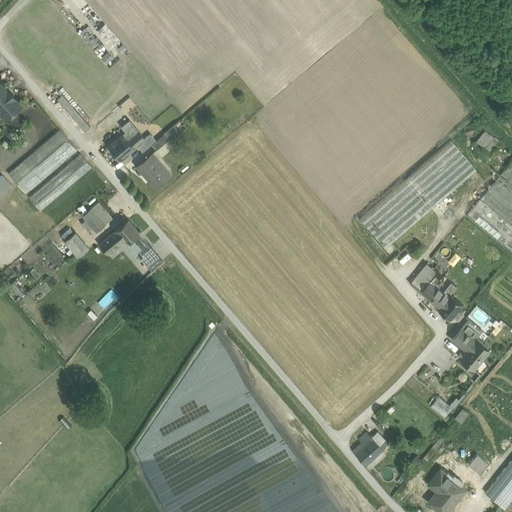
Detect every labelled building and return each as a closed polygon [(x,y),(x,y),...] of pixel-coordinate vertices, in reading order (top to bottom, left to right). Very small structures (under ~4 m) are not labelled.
[(210,86),(136,0),(85,0),(120,41),(172,101),(181,111),(210,86)] [(34,77),(41,70),(11,35),(4,41),(34,77)] [(120,41),(100,60),(152,119),(172,101),(120,41)] [(6,90),(0,83),(0,112),(5,119),(20,105),(14,99),(15,98),(7,89),(6,90)] [(90,127),(75,110),(70,114),(85,132),(90,127)] [(123,133),(134,146),(141,140),(144,137),(129,119),(121,126),(125,131),(123,133)] [(59,129),(8,173),(26,194),(77,150),(59,129)] [(499,142),(485,130),(475,141),(490,153),(499,142)] [(134,146),(123,133),(108,146),(119,160),(134,147),(134,146)] [(144,137),(141,140),(143,142),(138,146),(142,151),(156,140),(150,133),(144,137)] [(168,139),(163,134),(156,140),(151,144),(156,149),(168,139)] [(451,140),(360,218),(385,248),(476,169),(451,140)] [(170,174),(152,152),(136,165),(137,166),(155,187),(171,174),(170,173),(170,174)] [(80,153),(29,197),(40,211),(92,167),(80,153)] [(511,162),(511,161),(443,243),(489,281),(511,253),(511,162)] [(2,176),(0,178),(0,193),(1,194),(11,186),(2,176)] [(105,225),(91,208),(82,216),(86,220),(81,224),(88,231),(92,228),(96,232),(105,225)] [(139,231),(128,219),(114,230),(114,231),(99,244),(108,254),(123,241),(125,243),(126,243),(126,242),(134,251),(146,241),(138,232),(139,231)] [(88,248),(75,232),(71,235),(69,234),(68,235),(66,233),(61,237),(78,257),(88,248)] [(147,267),(126,243),(125,243),(123,241),(108,254),(130,280),(147,267)] [(453,265),(442,255),(437,259),(444,265),(449,269),(453,265)] [(437,271),(420,291),(438,306),(437,308),(450,319),(453,315),(457,318),(461,313),(457,310),(462,304),(449,294),(456,286),(450,281),(443,291),(436,285),(443,277),(438,272),(444,265),(438,260),(432,267),(437,271)] [(426,263),(410,282),(420,291),(437,271),(432,267),(426,263)] [(444,265),(438,272),(443,277),(449,269),(444,265)] [(111,288),(98,301),(105,308),(118,295),(111,288)] [(468,346),(460,339),(466,332),(460,327),(452,338),(466,349),(468,346)] [(466,332),(460,339),(468,346),(474,339),(466,332)] [(466,349),(459,357),(473,368),(489,350),(487,348),(486,345),(481,341),(478,341),(475,338),(474,339),(468,346),(466,349)] [(428,382),(436,373),(430,368),(422,377),(428,382)] [(452,407),(438,395),(430,405),(443,417),(452,407)] [(462,422),(468,411),(462,407),(455,418),(462,422)] [(374,440),(370,435),(369,436),(366,432),(359,439),(363,444),(355,452),(365,464),(372,458),(374,460),(377,458),(374,456),(382,448),(374,440)] [(443,432),(423,457),(427,460),(447,435),(443,432)] [(388,443),(380,434),(374,440),(382,448),(388,443)] [(415,440),(410,446),(414,450),(420,444),(415,440)] [(511,490),(511,457),(485,492),(501,505),(511,490)] [(445,511),(464,489),(440,469),(429,483),(438,490),(429,501),(442,511),(445,511)] [(511,490),(501,505),(505,508),(511,499),(511,490)]
